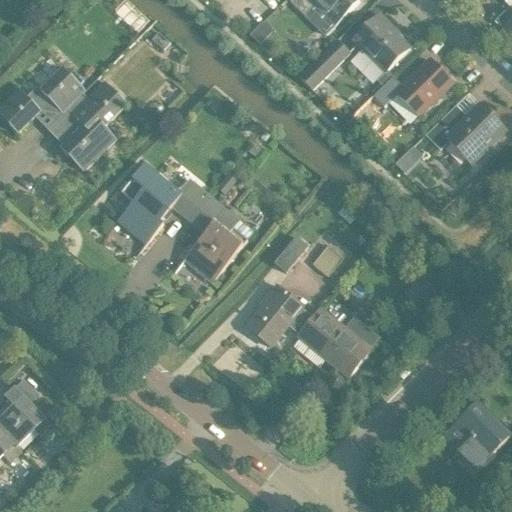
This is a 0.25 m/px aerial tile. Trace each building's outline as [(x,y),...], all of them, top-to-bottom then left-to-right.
[(314,7),(336,30),(360,6),(354,0),(289,0),(288,1),(304,17),(314,7)] [(511,0),(509,0),(505,5),(510,10),(496,23),(503,31),(511,40),(511,0)] [(139,37),(151,25),(143,18),(131,30),(139,37)] [(392,30),(380,18),(354,44),(386,76),(410,53),(390,32),(392,30)] [(152,42),(164,52),(170,45),(158,34),(152,42)] [(314,94),(351,58),(338,45),(301,80),(314,94)] [(453,87),(430,64),(404,91),(394,80),(373,100),(384,111),(398,98),(419,120),(453,87)] [(58,120),(87,92),(64,70),(43,91),(39,88),(27,100),(19,92),(0,111),(0,117),(19,137),(36,120),(48,132),(59,121),(58,120)] [(106,84),(92,98),(87,93),(87,92),(58,120),(59,121),(48,132),(65,149),(62,152),(84,175),(108,152),(118,142),(106,130),(129,107),(106,84)] [(506,135),(481,109),(461,129),(449,117),(426,140),(440,154),(449,146),(472,169),(506,135)] [(190,224),(211,199),(191,182),(180,195),(146,167),(122,196),(134,206),(121,222),(150,246),(165,227),(162,225),(174,211),(190,224)] [(226,198),(241,180),(233,173),(218,191),(226,198)] [(211,199),(190,224),(206,238),(187,260),(216,284),(249,244),(235,232),(241,224),(211,199)] [(347,208),(339,216),(352,226),(359,218),(347,208)] [(298,241),(277,267),(289,277),(310,251),(298,241)] [(313,267),(328,280),(344,261),(328,248),(313,267)] [(355,272),(350,278),(356,283),(361,277),(355,272)] [(428,273),(410,294),(425,306),(443,285),(428,273)] [(301,338),(315,321),(302,311),(304,309),(279,289),(268,302),(270,304),(248,331),(272,350),(289,328),(301,338)] [(322,312),(315,321),(301,338),(300,339),(350,380),(372,353),(371,353),(380,341),(355,320),(346,331),(322,312)] [(0,420),(0,434),(16,450),(33,433),(42,441),(52,431),(13,391),(2,402),(10,410),(0,420)] [(470,414),(444,439),(460,456),(480,477),(495,462),(493,459),(511,441),(478,406),(474,409),(470,414)] [(16,450),(0,434),(0,459),(1,458),(10,467),(21,456),(16,450)]
